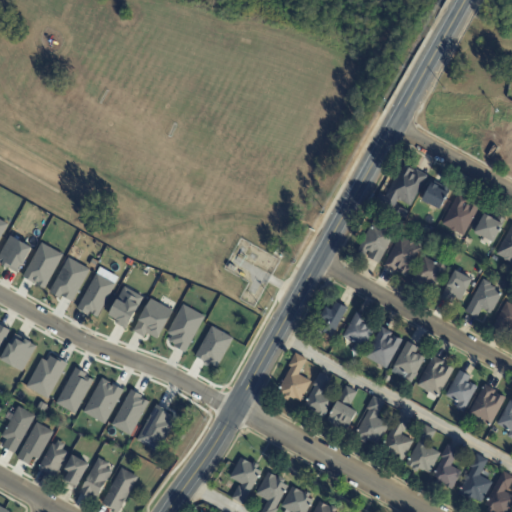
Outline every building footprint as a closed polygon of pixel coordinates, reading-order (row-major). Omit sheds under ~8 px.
[(415,171),(416,170),(427,176),(409,207),(397,200),(390,213),(373,204),(379,194),(386,197),(404,165),(415,171)] [(433,184),(438,187),(437,188),(439,189),(441,186),(451,192),(449,195),(448,194),(439,210),(421,200),(431,183),(433,184)] [(460,195),(469,200),(468,201),(475,205),(479,207),(463,236),(442,224),(458,194),(460,195)] [(394,215),(399,207),(408,212),(403,220),(394,215)] [(487,215),(497,221),(500,216),(506,220),(493,243),(474,232),(484,214),(487,215)] [(377,264),(368,258),(371,253),(368,251),(365,257),(358,253),(373,223),(381,227),(381,226),(388,230),(388,231),(394,235),(378,264),(377,264)] [(511,263),(510,264),(503,260),(504,259),(496,254),(511,225),(511,263)] [(433,237),(435,232),(441,236),(438,240),(433,237)] [(31,247),(25,259),(17,273),(0,263),(0,253),(10,235),(31,247)] [(414,243),(414,244),(421,248),(405,277),(395,271),(394,272),(383,266),(400,237),(408,241),(409,240),(414,243)] [(41,243),(22,277),(33,283),(34,281),(37,282),(36,284),(44,289),(63,254),(41,243)] [(434,263),(438,264),(440,260),(447,263),(444,270),(445,270),(443,275),(441,274),(434,289),(426,285),(427,283),(421,280),(419,286),(412,282),(424,257),(434,263)] [(68,258),(49,292),(59,298),(61,296),(72,302),(89,269),(68,258)] [(230,265),(236,268),(234,273),(228,270),(230,265)] [(465,276),(472,280),(461,302),(455,299),(452,305),(442,299),(448,287),(447,287),(455,271),(465,276)] [(97,273),(77,309),(87,315),(89,311),(90,312),(89,313),(97,317),(115,283),(97,273)] [(489,313),(482,310),(477,319),(466,313),(484,280),(491,284),(490,286),(495,289),(495,290),(502,294),(491,315),(489,313)] [(124,286),(108,316),(116,320),(114,323),(125,329),(143,297),(124,286)] [(150,299),(132,331),(144,338),(146,333),(156,339),(172,311),(150,299)] [(511,305),(511,327),(508,325),(504,333),(493,327),(507,302),(511,305)] [(339,304),(347,308),(333,338),(316,329),(321,319),(320,318),(325,308),(332,311),(336,303),(339,304)] [(182,304),(166,333),(172,336),(169,342),(174,345),(173,347),(185,353),(205,316),(182,304)] [(358,315),(367,320),(364,325),(374,330),(359,357),(351,352),(356,342),(352,340),(351,341),(350,341),(349,342),(343,338),(356,314),(358,315)] [(0,345),(8,330),(0,326),(0,345)] [(211,326),(194,356),(204,361),(203,363),(208,366),(209,363),(216,367),(233,338),(211,326)] [(383,328),(392,333),(391,335),(402,341),(386,369),(365,357),(381,328),(383,328)] [(14,333),(0,359),(22,372),(36,346),(30,343),(31,342),(14,333)] [(408,343),(418,349),(414,355),(416,356),(417,354),(425,358),(416,373),(418,374),(415,379),(414,378),(410,384),(404,380),(407,375),(392,367),(407,342),(408,343)] [(298,375),(311,381),(301,403),(289,397),(287,401),(281,398),(282,397),(277,394),(290,368),(288,367),(294,355),(305,360),(298,375)] [(56,357),(55,359),(50,356),(47,362),(41,359),(25,387),(47,399),(67,363),(56,357)] [(435,357),(445,362),(442,368),(443,369),(445,365),(454,369),(439,399),(417,388),(434,356),(435,357)] [(86,373),(84,377),(85,378),(86,377),(93,380),(74,414),(55,403),(75,367),(86,373)] [(461,372),(470,377),(468,382),(477,387),(463,412),(456,408),(458,404),(445,396),(459,371),(461,372)] [(321,375),(330,380),(322,395),(332,401),(323,418),(312,412),(311,413),(306,411),(308,407),(304,405),(315,387),(312,385),(319,374),(321,375)] [(101,378),(82,412),(104,424),(123,390),(112,384),(111,386),(108,384),(109,382),(101,378)] [(486,386),(495,390),(492,396),(494,397),(496,394),(505,399),(489,427),(483,423),(482,424),(475,421),(476,419),(468,415),(485,385),(486,386)] [(348,388),(357,393),(348,408),(356,413),(346,431),(338,426),(338,427),(325,420),(336,401),(337,402),(346,386),(348,388)] [(131,389),(111,425),(130,435),(148,402),(141,398),(140,400),(139,399),(142,395),(131,389)] [(364,444),(360,442),(360,440),(354,437),(369,411),(366,409),(372,397),(384,404),(376,419),(389,426),(378,446),(367,440),(365,444),(364,444)] [(511,400),(511,439),(507,437),(509,432),(496,425),(511,399),(511,400)] [(40,402),(37,408),(43,411),(47,405),(40,402)] [(156,404),(136,440),(158,452),(175,421),(169,418),(170,415),(166,412),(167,410),(156,404)] [(14,453),(13,454),(2,447),(6,440),(1,437),(17,407),(34,416),(14,453)] [(402,462),(389,455),(388,457),(383,454),(385,450),(381,448),(399,415),(411,421),(404,433),(402,432),(401,435),(413,442),(402,462)] [(37,460),(32,457),(27,465),(16,459),(35,423),(53,433),(38,460),(37,460)] [(435,432),(427,447),(440,454),(429,474),(418,468),(416,472),(411,470),(412,468),(406,465),(419,439),(418,438),(424,426),(435,432)] [(54,479),(46,474),(47,473),(38,468),(52,443),(55,445),(58,440),(65,444),(62,449),(68,453),(54,479)] [(449,446),(458,451),(450,467),(461,473),(451,490),(440,484),(439,486),(434,483),(436,479),(432,477),(442,458),(441,457),(447,445),(449,446)] [(89,464),(76,489),(63,483),(69,471),(65,469),(72,455),(89,464)] [(468,501),(458,496),(472,468),(470,467),(476,455),(487,461),(479,477),(492,483),(481,504),(469,498),(468,501)] [(107,464),(105,469),(111,472),(96,499),(91,496),(89,500),(78,493),(97,459),(107,464)] [(256,465),(259,467),(257,470),(262,473),(243,506),(232,499),(240,485),(229,478),(241,459),(252,466),(253,463),(256,465)] [(124,503),(119,511),(110,511),(111,511),(101,505),(122,469),(138,478),(124,503)] [(505,473),(511,477),(511,482),(507,491),(505,490),(504,492),(511,496),(511,506),(508,511),(487,511),(489,508),(485,505),(503,472),(505,473)] [(281,479),(285,480),(282,484),(287,487),(275,509),(277,511),(276,511),(261,511),(267,501),(256,495),(268,473),(277,479),(278,477),(281,479)] [(307,494),(310,495),(308,499),(313,502),(307,511),(289,511),(281,507),(292,488),(303,494),(305,492),(307,494)] [(333,508),(337,509),(335,511),(313,511),(319,502),(330,508),(331,506),(333,508)]
